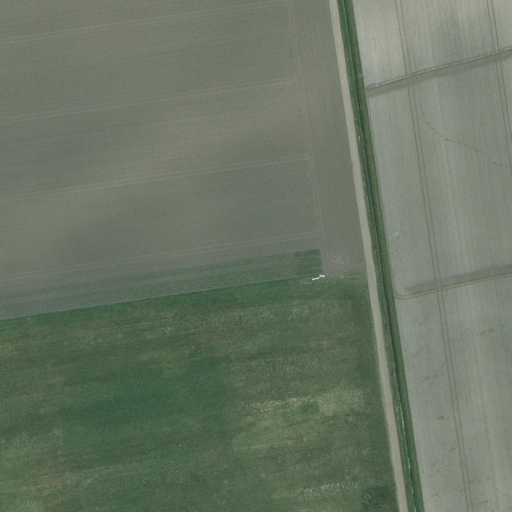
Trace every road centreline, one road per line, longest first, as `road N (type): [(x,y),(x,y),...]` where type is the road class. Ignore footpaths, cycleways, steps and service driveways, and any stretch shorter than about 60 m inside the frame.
road 1 (unclassified): [(404,511),(364,210)]
road 2 (track): [(364,210),(333,0)]
